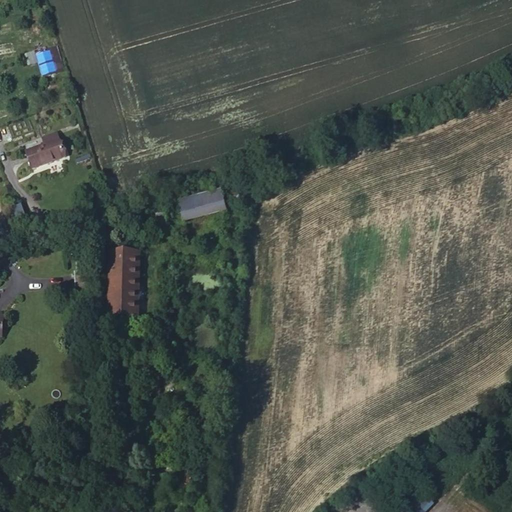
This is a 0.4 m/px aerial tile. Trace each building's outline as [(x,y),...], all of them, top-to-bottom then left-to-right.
[(48,50),(55,74),(63,72),(55,48),(48,50)] [(44,78),(55,74),(48,50),(36,54),(44,78)] [(46,146),(59,141),(57,134),(43,139),(46,146)] [(65,158),(59,141),(46,146),(27,153),(32,170),(65,158)] [(182,223),(226,212),(221,189),(177,200),(182,223)] [(108,251),(105,319),(139,320),(141,252),(108,251)] [(77,273),(89,272),(89,262),(76,263),(77,273)] [(90,297),(89,272),(77,273),(75,273),(76,298),(90,297)] [(422,492),(399,511),(426,511),(434,505),(422,492)]
